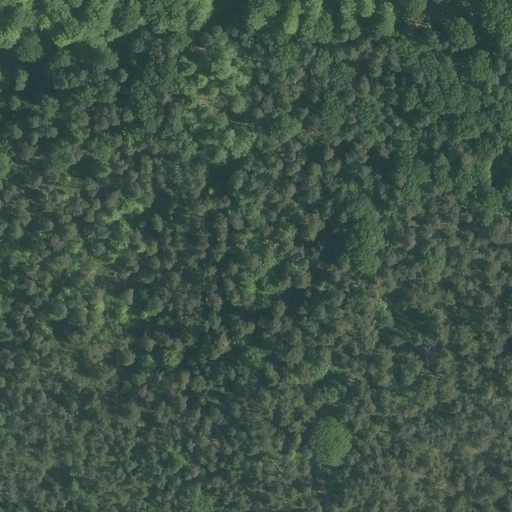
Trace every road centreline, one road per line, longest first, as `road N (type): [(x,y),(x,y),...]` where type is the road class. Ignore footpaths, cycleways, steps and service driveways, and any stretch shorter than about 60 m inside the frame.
road 1 (track): [(113,0),(151,54),(259,112),(283,146),(273,248),(309,448),(329,511)]
road 2 (track): [(357,0),(511,4)]
